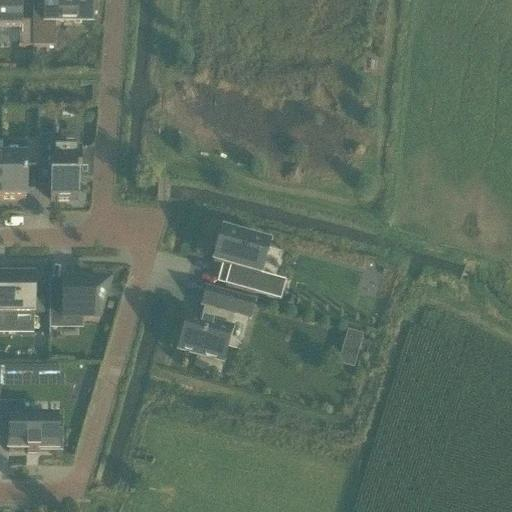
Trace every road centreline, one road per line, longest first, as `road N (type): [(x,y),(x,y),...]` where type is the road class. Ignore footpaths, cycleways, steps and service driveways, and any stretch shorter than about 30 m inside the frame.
road 1 (residential): [(0,498),(72,495),(104,417),(141,253),(97,231)]
road 2 (residential): [(97,231),(114,0)]
